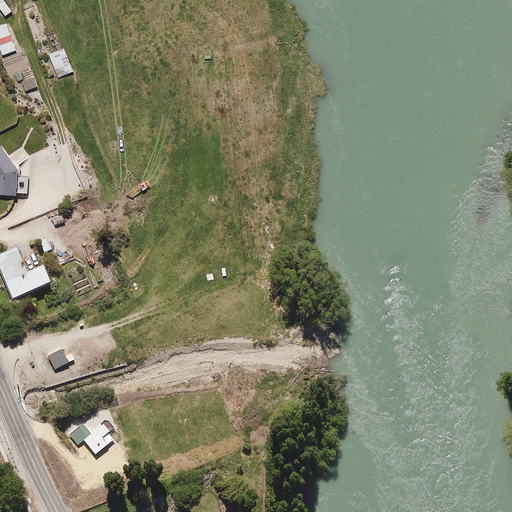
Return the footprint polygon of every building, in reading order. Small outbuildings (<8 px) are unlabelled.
[(4,0),(1,0),(0,1),(0,8),(6,16),(13,10),(4,0)] [(55,34),(48,37),(55,50),(46,54),(59,79),(74,71),(55,34)] [(16,41),(0,49),(16,81),(32,73),(16,41)] [(38,87),(33,76),(21,81),(25,92),(38,87)] [(0,194),(18,195),(18,193),(28,193),(27,156),(17,168),(0,142),(0,194)] [(60,207),(49,212),(55,224),(65,219),(60,207)] [(53,248),(47,236),(39,240),(45,252),(53,248)] [(29,273),(17,248),(0,255),(0,263),(15,298),(52,282),(45,266),(29,273)] [(71,286),(58,291),(62,301),(75,296),(71,286)] [(64,349),(49,356),(56,371),(71,364),(64,349)] [(111,430),(104,422),(84,440),(97,454),(109,443),(103,437),(111,430)]
